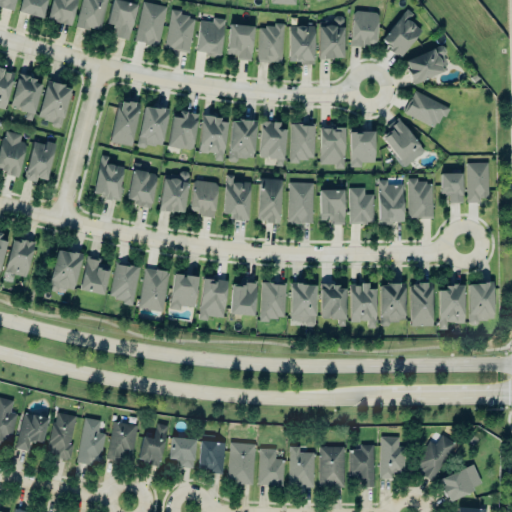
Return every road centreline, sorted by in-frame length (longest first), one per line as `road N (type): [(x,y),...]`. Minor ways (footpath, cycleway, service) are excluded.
road 1 (secondary): [(511,366),(316,368),(179,359),(0,319)]
road 2 (secondary): [(0,355),(229,396),(511,396)]
road 3 (residential): [(0,204),(184,246),(296,256),(423,255),(464,244)]
road 4 (residential): [(367,87),(308,93),(174,83),(0,38)]
road 5 (residential): [(101,65),(59,220)]
road 6 (residential): [(128,503),(0,474)]
